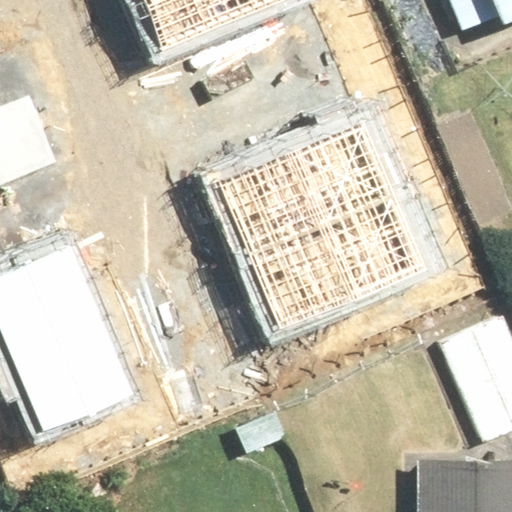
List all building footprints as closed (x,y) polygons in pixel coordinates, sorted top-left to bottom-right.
[(138,0),(166,61),(306,0),(138,0)] [(511,0),(458,0),(469,28),(511,10),(511,0)] [(0,187),(71,157),(39,84),(6,98),(0,84),(0,187)] [(219,193),(277,324),(421,260),(364,129),(219,193)] [(0,271),(0,335),(42,435),(135,396),(70,242),(0,271)] [(201,277),(135,306),(171,387),(237,358),(201,277)] [(511,355),(491,310),(422,343),(468,441),(511,419),(511,355)] [(511,511),(511,457),(413,458),(413,511),(511,511)]
